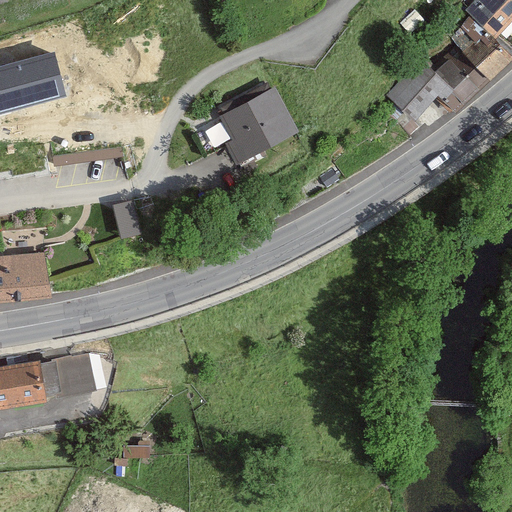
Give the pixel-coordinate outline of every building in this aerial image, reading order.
[(430,60),(392,99),(423,129),(445,106),(461,121),(511,67),(511,53),(497,39),(511,23),(511,0),(496,0),(459,39),(473,52),(449,78),(430,60)] [(55,53),(0,67),(0,113),(66,96),(55,53)] [(219,122),(241,164),(292,137),(270,96),(219,122)] [(134,196),(115,200),(123,233),(141,229),(134,196)] [(0,258),(0,308),(58,304),(55,255),(0,258)] [(0,363),(0,403),(45,396),(39,358),(0,363)] [(125,458),(149,458),(149,444),(125,443),(125,458)]
